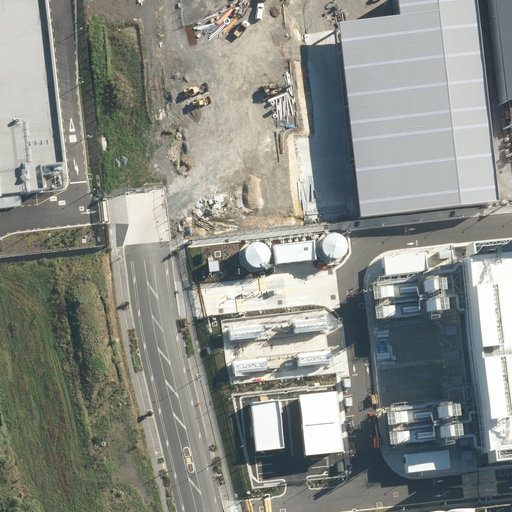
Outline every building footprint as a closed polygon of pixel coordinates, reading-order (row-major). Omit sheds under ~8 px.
[(45,164),(66,162),(45,0),(0,0),(0,194),(48,189),(45,164)] [(384,21),(330,27),(350,215),(482,201),(460,0),(402,0),(382,2),(384,21)] [(511,0),(485,0),(499,105),(505,104),(511,103),(511,0)] [(318,258),(321,260),(324,260),(327,260),(330,259),(333,256),(335,253),(335,250),(334,246),(333,243),(330,241),(327,240),(324,240),(320,240),(317,242),(315,245),(314,248),(314,252),(315,255),(318,258)] [(309,243),(271,247),(273,265),(311,261),(309,243)] [(244,266),(247,268),(250,268),(253,268),(256,267),(259,264),(261,261),(261,258),(260,254),(259,251),(256,249),(253,248),(250,248),(246,248),(243,250),(241,253),(240,256),(240,260),(241,263),(244,266)] [(511,467),(511,252),(446,259),(469,472),(511,467)] [(320,317),(288,321),(290,335),(322,331),(320,317)] [(258,323),(226,326),(228,341),(260,337),(258,323)] [(325,350),(293,354),(295,368),(327,364),(325,350)] [(258,357),(226,361),(228,375),(260,372),(258,357)] [(298,396),(305,456),(343,452),(336,391),(298,396)] [(251,403),(256,452),(285,448),(279,400),(251,403)] [(27,511),(11,452),(0,455),(0,494),(4,511),(27,511)]
